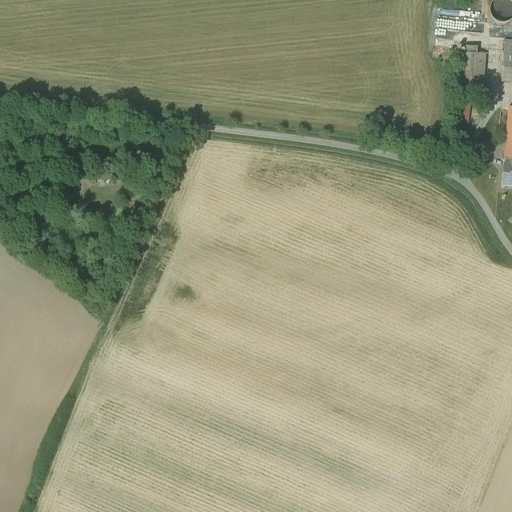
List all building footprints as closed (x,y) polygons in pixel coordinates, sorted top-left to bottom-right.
[(511,2),(507,0),(498,0),(493,3),(490,8),(489,13),(491,18),(494,22),(498,25),(503,26),(508,25),(511,22),(511,2)] [(511,42),(503,42),(500,83),(511,83),(511,42)] [(484,57),(459,55),(456,96),(481,97),(484,57)] [(511,108),(507,109),(505,141),(503,161),(504,161),(508,161),(511,161),(511,108)] [(496,163),(484,161),(483,169),(495,171),(496,163)] [(511,167),(507,167),(503,167),(501,187),(511,187),(511,167)] [(123,178),(92,177),(92,187),(122,188),(123,178)]
